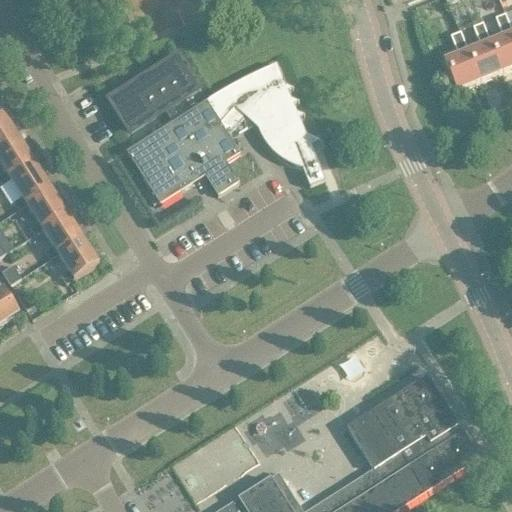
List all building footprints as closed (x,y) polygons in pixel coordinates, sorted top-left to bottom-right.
[(289,4),(287,0),(262,0),(265,10),(289,4)] [(424,20),(446,10),(442,0),(436,0),(419,7),(424,20)] [(488,46),(499,76),(511,70),(511,42),(510,37),(502,18),(494,21),(502,41),(488,46)] [(465,55),(477,85),(499,76),(488,46),(480,27),(471,30),(479,50),(465,55)] [(477,85),(465,55),(457,36),(449,39),(457,59),(442,65),(454,94),(477,85)] [(170,126),(177,121),(169,108),(195,92),(175,61),(109,104),(128,134),(162,113),(170,126)] [(289,169),(300,173),(307,190),(323,184),(308,148),(315,145),(316,146),(317,144),(304,138),(297,121),(300,120),(301,120),(302,119),(294,116),(291,108),(294,106),(296,107),(296,106),(289,102),(286,95),(289,93),(290,94),(291,92),(283,89),(274,68),(262,73),(248,80),(233,87),(220,95),(206,103),(177,121),(170,126),(163,130),(165,132),(162,134),(126,157),(125,155),(124,155),(148,193),(155,205),(157,208),(190,187),(187,183),(194,179),(196,181),(203,177),(217,199),(236,187),(223,166),(237,157),(225,138),(242,120),(255,132),(258,138),(263,148),(271,156),(279,164),(289,169)] [(0,153),(17,143),(1,117),(0,118),(0,153)] [(9,183),(33,167),(17,143),(0,153),(0,169),(4,176),(0,177),(0,188),(0,189),(9,184),(9,183)] [(24,208),(49,192),(33,167),(9,183),(9,184),(19,200),(11,206),(16,214),(25,208),(24,208)] [(40,233),(65,217),(49,192),(24,208),(25,208),(35,225),(27,230),(32,239),(40,233)] [(151,208),(155,205),(150,197),(148,193),(143,196),(151,208)] [(40,233),(51,250),(43,255),(48,263),(56,258),(56,257),(81,242),(65,217),(40,233)] [(97,267),(81,242),(56,257),(56,258),(67,275),(58,280),(64,288),(97,267)] [(10,269),(0,274),(0,276),(8,289),(18,282),(10,269)] [(0,328),(17,318),(0,291),(0,328)] [(26,293),(15,300),(23,314),(34,307),(26,293)] [(399,511),(477,463),(425,380),(344,432),(370,473),(308,511),(297,511),(275,477),(220,511),(399,511)]
